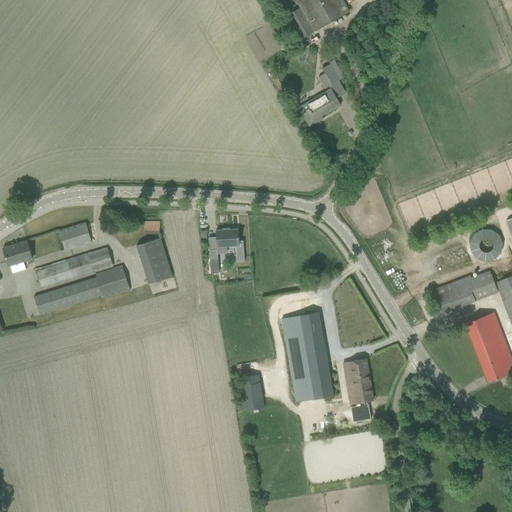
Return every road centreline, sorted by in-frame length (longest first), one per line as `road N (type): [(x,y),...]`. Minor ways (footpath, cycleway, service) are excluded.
road 1 (unclassified): [(320,209),(199,195),(76,193),(0,229)]
road 2 (unclassified): [(320,209),(348,165),(413,0)]
road 3 (unclassified): [(420,360),(320,209)]
road 4 (unclassified): [(407,511),(396,425),(399,396),(420,360)]
